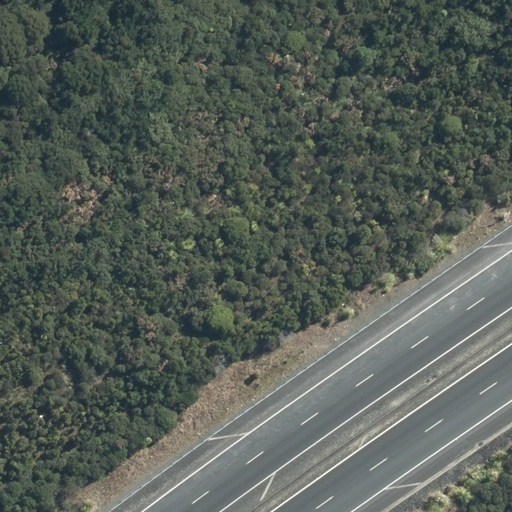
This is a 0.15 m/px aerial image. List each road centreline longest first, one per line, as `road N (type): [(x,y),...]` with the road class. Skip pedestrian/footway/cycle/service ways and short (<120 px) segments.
road 1 (motorway): [(152,511),(194,474),(511,272)]
road 2 (motorway): [(511,374),(313,511)]
